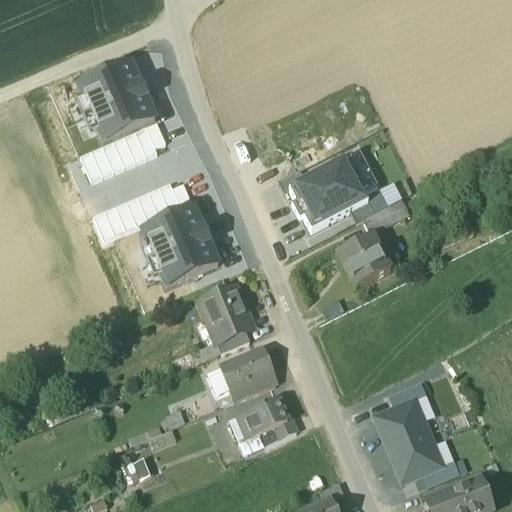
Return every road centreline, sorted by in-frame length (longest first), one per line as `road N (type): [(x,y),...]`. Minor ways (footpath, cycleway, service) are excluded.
road 1 (residential): [(371,511),(243,206)]
road 2 (track): [(208,0),(0,98)]
road 3 (unclassified): [(243,206),(187,64),(172,0)]
